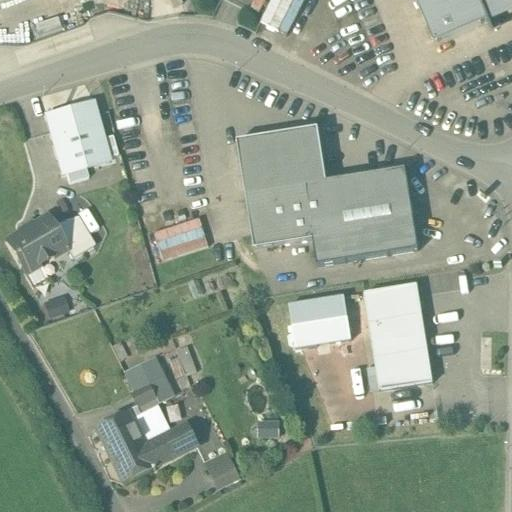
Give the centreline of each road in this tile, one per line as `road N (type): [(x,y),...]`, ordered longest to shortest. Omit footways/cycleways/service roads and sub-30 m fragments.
road 1 (unclassified): [(0,93),(155,40),(244,44),(511,172)]
road 2 (residential): [(0,303),(118,511)]
